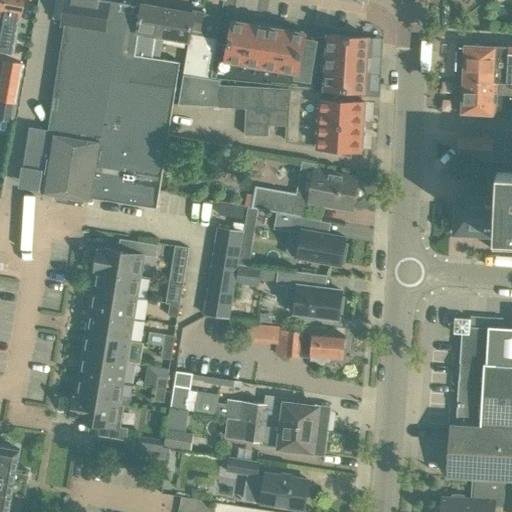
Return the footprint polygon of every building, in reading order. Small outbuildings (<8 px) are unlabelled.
[(0,51),(11,53),(20,0),(1,0),(0,6),(0,51)] [(136,54),(139,32),(136,32),(141,8),(104,1),(94,0),(70,0),(68,16),(58,15),(53,44),(63,45),(58,82),(38,191),(90,200),(90,196),(154,208),(180,62),(136,54)] [(141,8),(136,32),(139,32),(163,36),(167,9),(141,4),(141,8)] [(193,11),(192,13),(167,9),(163,36),(189,41),(187,47),(183,71),(209,75),(215,40),(216,38),(193,34),(194,28),(199,29),(202,13),(193,11)] [(217,40),(215,40),(209,75),(209,78),(212,78),(219,78),(219,81),(267,82),(295,84),(295,86),(309,86),(320,93),(323,87),(363,90),(365,68),(367,68),(368,58),(365,58),(366,36),(327,34),(326,35),(304,34),(304,33),(287,30),(287,29),(249,22),(249,23),(232,20),(228,44),(217,42),(217,40)] [(456,79),(455,79),(456,80),(497,82),(511,82),(511,45),(496,45),(496,46),(464,44),(463,67),(460,67),(458,79),(456,79)] [(4,60),(0,83),(0,101),(15,104),(22,63),(4,60)] [(360,149),(363,100),(320,98),(320,93),(309,86),(295,86),(289,85),(288,88),(267,87),(267,82),(219,81),(219,78),(212,78),(209,78),(209,75),(183,71),(178,105),(217,106),(244,108),(243,134),(267,135),(267,124),(287,125),(286,140),(314,142),(314,146),(360,149)] [(511,82),(497,82),(456,80),(458,100),(461,100),(460,112),(511,115),(511,82)] [(459,132),(458,158),(490,160),(490,159),(502,160),(503,135),(491,134),(459,132)] [(357,178),(313,170),(314,165),(299,162),(294,195),(253,187),(250,206),(300,215),(303,201),(351,209),(357,178)] [(455,196),(454,233),(492,234),(492,249),(511,250),(511,171),(496,171),(495,186),(494,186),(494,197),(455,196)] [(318,232),(320,220),(293,215),(290,227),(302,229),(297,256),(340,264),(341,259),(344,259),(347,243),(344,242),(345,237),(318,232)] [(243,230),(218,226),(216,242),(241,246),(241,245),(243,230)] [(98,249),(94,268),(140,275),(143,254),(156,256),(158,244),(130,240),(128,251),(100,247),(100,249),(98,249)] [(239,258),(241,246),(216,242),(214,253),(239,258)] [(248,265),(251,246),(241,245),(241,246),(239,258),(238,263),(248,265)] [(41,246),(39,277),(53,278),(55,246),(41,246)] [(238,263),(239,258),(214,253),(212,265),(237,269),(238,263)] [(250,261),(250,277),(266,278),(267,262),(250,261)] [(235,281),(237,269),(212,265),(210,277),(235,281)] [(96,270),(93,290),(137,296),(140,275),(94,268),(94,269),(96,270)] [(183,283),(183,280),(185,271),(171,268),(169,280),(183,283)] [(310,286),(311,273),(278,269),(277,283),(288,285),(286,296),(296,298),(294,312),(297,313),(297,317),(313,319),(314,315),(338,318),(338,312),(342,313),(344,296),(340,296),(341,290),(310,286)] [(233,293),(235,281),(210,277),(208,289),(233,293)] [(231,305),(233,293),(208,289),(206,301),(231,305)] [(93,290),(90,311),(133,318),(137,296),(93,290)] [(171,291),(170,302),(180,303),(181,292),(171,291)] [(229,317),(231,305),(206,301),(204,313),(229,317)] [(170,302),(168,315),(178,316),(180,303),(170,302)] [(90,311),(86,332),(130,339),(133,318),(90,311)] [(454,317),(453,333),(461,334),(457,395),(466,396),(465,411),(476,412),(490,425),(511,426),(511,365),(486,363),(488,343),(484,343),(485,328),(469,327),(470,318),(454,317)] [(249,324),(247,342),(277,345),(276,354),(284,354),(284,355),(311,357),(310,359),(328,361),(329,357),(341,358),(342,347),(346,346),(346,340),(343,338),(343,334),(313,332),(313,333),(286,330),(286,331),(278,330),(279,326),(249,324)] [(86,332),(83,353),(126,360),(130,339),(86,332)] [(165,333),(163,344),(173,346),(174,335),(165,333)] [(163,344),(160,357),(170,359),(173,346),(163,344)] [(83,353),(79,375),(123,382),(126,360),(83,353)] [(79,375),(76,396),(119,403),(123,382),(79,375)] [(158,376),(156,388),(166,389),(167,378),(158,376)] [(190,388),(172,386),(169,406),(169,407),(187,410),(214,415),(216,402),(218,394),(189,390),(190,388)] [(156,388),(154,400),(164,402),(166,389),(156,388)] [(74,396),(70,416),(72,417),(72,419),(100,423),(98,435),(126,440),(128,427),(120,426),(124,405),(119,404),(119,403),(76,396),(74,396)] [(231,406),(230,416),(240,417),(239,419),(264,422),(264,420),(281,423),(280,433),(273,432),(272,446),(278,447),(313,452),(313,453),(325,454),(331,407),(319,405),(319,406),(287,402),(287,398),(268,396),(267,403),(242,401),(241,407),(231,406)] [(476,412),(465,411),(463,441),(456,440),(454,473),(448,473),(448,475),(505,478),(511,478),(511,426),(490,425),(476,412)] [(234,419),(232,437),(262,441),(264,422),(239,419),(234,419)] [(164,439),(163,446),(169,447),(189,450),(192,432),(184,431),(166,428),(164,439)] [(0,511),(8,511),(11,495),(24,497),(29,470),(16,468),(19,449),(0,445),(0,511)] [(229,457),(227,471),(256,475),(258,462),(229,457)] [(80,459),(76,472),(88,476),(92,462),(80,459)] [(265,473),(261,502),(304,509),(308,479),(265,473)] [(511,478),(505,478),(503,509),(511,509),(511,478)] [(437,506),(436,511),(493,511),(494,500),(463,498),(464,494),(452,494),(452,498),(442,497),(442,506),(437,506)]
